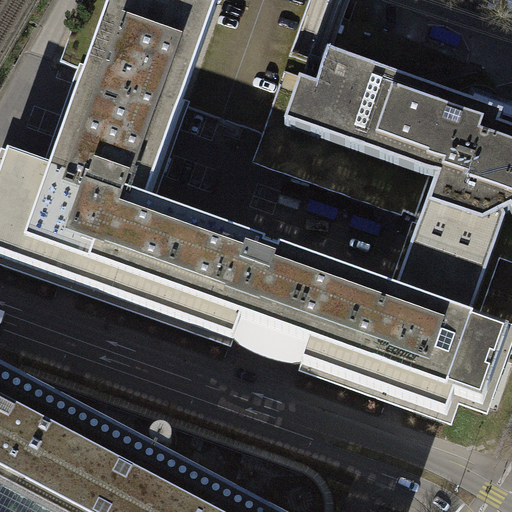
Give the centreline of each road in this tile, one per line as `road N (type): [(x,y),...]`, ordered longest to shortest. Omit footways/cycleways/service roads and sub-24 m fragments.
road 1 (unclassified): [(298,428),(0,319)]
road 2 (unclassified): [(511,506),(416,457),(298,428)]
road 3 (unclassified): [(298,428),(322,448),(456,511)]
